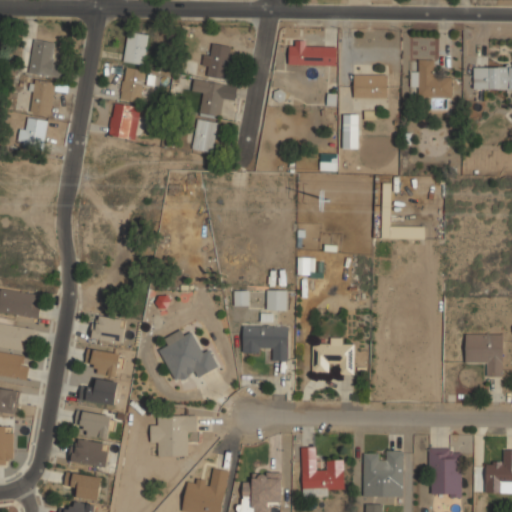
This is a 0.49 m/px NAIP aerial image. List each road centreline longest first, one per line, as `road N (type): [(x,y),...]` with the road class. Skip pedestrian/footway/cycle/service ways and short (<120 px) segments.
road 1 (residential): [(511,9),(101,17),(0,8)]
road 2 (residential): [(104,0),(64,221),(68,301),(41,463),(19,487)]
road 3 (residential): [(511,421),(246,416)]
road 4 (residential): [(275,0),(251,163)]
